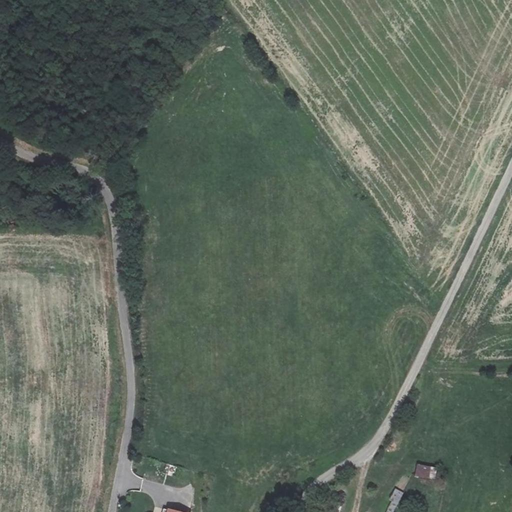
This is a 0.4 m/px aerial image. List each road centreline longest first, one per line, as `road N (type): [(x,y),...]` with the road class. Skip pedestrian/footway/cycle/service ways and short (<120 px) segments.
road 1 (unclassified): [(116,511),(133,382),(116,207),(101,182),(0,133)]
road 2 (unclassified): [(511,166),(381,438),(323,477),(298,511)]
